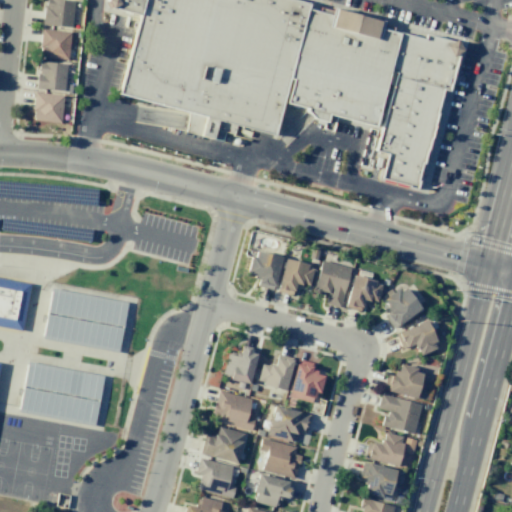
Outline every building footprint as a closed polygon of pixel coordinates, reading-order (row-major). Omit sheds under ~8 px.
[(71,26),(71,0),(43,0),(42,25),(71,26)] [(295,0),(468,39),(432,197),(375,172),(377,133),(325,116),(324,123),(311,120),(305,112),(305,109),(282,103),(272,136),(234,126),(216,121),(212,140),(184,132),(188,114),(116,95),(135,17),(109,9),(106,0),(295,0)] [(67,59),(68,30),(39,30),(38,57),(67,59)] [(35,89),(64,90),(64,63),(36,62),(35,89)] [(61,94),(32,93),(31,120),(59,122),(61,94)] [(280,258),(252,249),(244,278),(271,286),(280,258)] [(307,286),(312,266),(282,259),(275,291),(290,295),(293,283),(307,286)] [(338,308),(348,268),(319,260),(312,289),(326,293),(323,304),(338,308)] [(358,311),(361,299),(374,303),(380,283),(351,275),(342,307),(358,311)] [(0,278),(29,284),(20,331),(0,327),(0,278)] [(381,300),(388,309),(381,314),(391,328),(419,309),(402,285),(381,300)] [(126,303),(122,326),(46,312),(50,289),(126,303)] [(41,338),(46,312),(122,326),(117,352),(41,338)] [(401,349),(412,344),(418,356),(436,347),(424,320),(394,334),(401,349)] [(225,355),(221,377),(248,382),(254,350),(239,347),(237,357),(225,355)] [(283,390),(291,359),(276,355),(273,366),(259,363),(254,382),(283,390)] [(320,375),(311,373),(313,364),(294,360),(287,392),(315,398),(320,375)] [(26,361),(101,376),(99,400),(23,387),(26,361)] [(396,364),(392,376),(386,375),(382,390),(413,399),(420,370),(396,364)] [(18,412),(23,387),(99,400),(93,426),(18,412)] [(249,430),(252,419),(245,417),(249,399),(216,390),(210,415),(220,418),(219,423),(249,430)] [(419,404),(379,394),(375,410),(382,412),(378,425),(411,434),(419,404)] [(309,415),(272,404),(264,435),(290,442),(292,432),(303,435),(309,415)] [(242,432),(215,426),(213,436),(203,433),(198,455),(235,463),(242,432)] [(394,466),(401,437),(382,432),(378,445),(366,442),(362,457),(394,466)] [(256,450),(264,452),(260,471),(293,478),(298,455),(292,454),(294,446),(259,438),(256,450)] [(198,475),(194,488),(229,499),(233,486),(225,484),(230,467),(197,457),(192,473),(198,475)] [(394,470),(361,461),(357,477),(365,479),(361,493),(386,499),(394,470)] [(252,501),(271,507),(275,494),(287,498),(291,483),(257,473),(251,493),(254,494),(252,501)] [(219,511),(220,511),(217,510),(219,502),(199,497),(196,508),(185,505),(182,511),(219,511)] [(389,511),(391,505),(361,498),(357,511),(352,511),(347,511),(389,511)]
